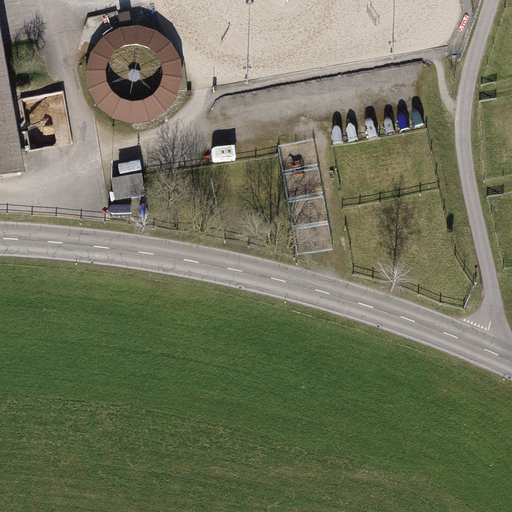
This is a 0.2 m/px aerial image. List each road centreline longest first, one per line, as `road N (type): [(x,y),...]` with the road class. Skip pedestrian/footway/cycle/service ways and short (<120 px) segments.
road 1 (tertiary): [(482,347),(309,289),(172,258),(0,239)]
road 2 (residential): [(482,347),(494,283),(465,142),(469,88),(495,0)]
road 3 (unknown): [(64,0),(88,147),(78,173),(60,188),(17,196)]
